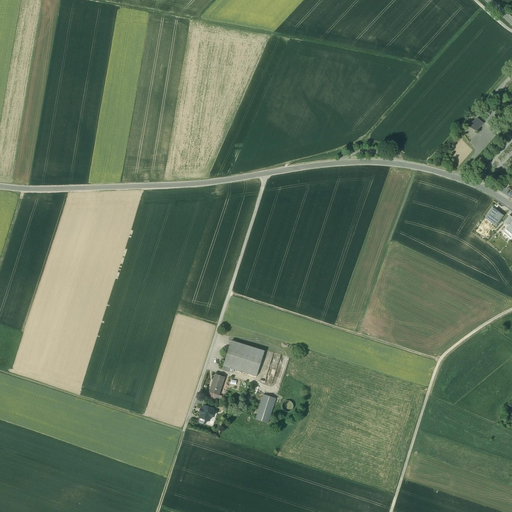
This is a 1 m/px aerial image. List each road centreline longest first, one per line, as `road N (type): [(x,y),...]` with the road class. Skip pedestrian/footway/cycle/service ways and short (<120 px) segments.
road 1 (tertiary): [(511,205),(452,176),(370,162),(193,184),(0,186)]
road 2 (track): [(89,0),(432,63)]
road 3 (track): [(283,170),(365,139),(482,6)]
road 4 (track): [(228,293),(439,359)]
road 5 (track): [(0,371),(184,431)]
road 6 (track): [(413,166),(355,333)]
road 7 (track): [(439,359),(391,511)]
